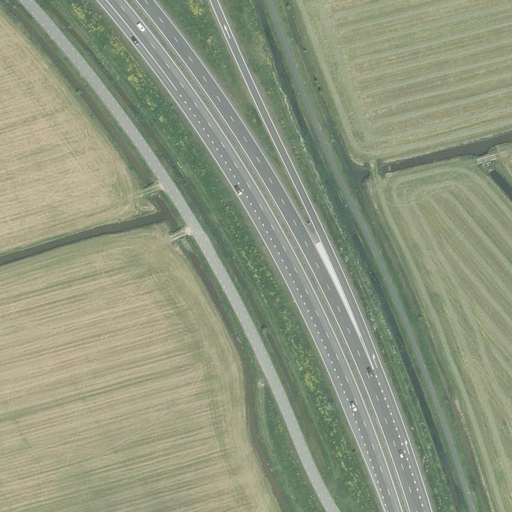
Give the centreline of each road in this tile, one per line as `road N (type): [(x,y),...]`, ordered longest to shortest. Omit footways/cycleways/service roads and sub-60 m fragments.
road 1 (unclassified): [(25,0),(94,81),(192,223),(332,511)]
road 2 (trunk): [(184,88),(298,275),(394,511)]
road 3 (trunk): [(369,375),(293,218),(209,83),(144,0)]
road 4 (trunk): [(369,375),(319,229),(213,0)]
road 5 (trunk): [(416,511),(369,375)]
road 6 (trunk): [(100,0),(184,88)]
